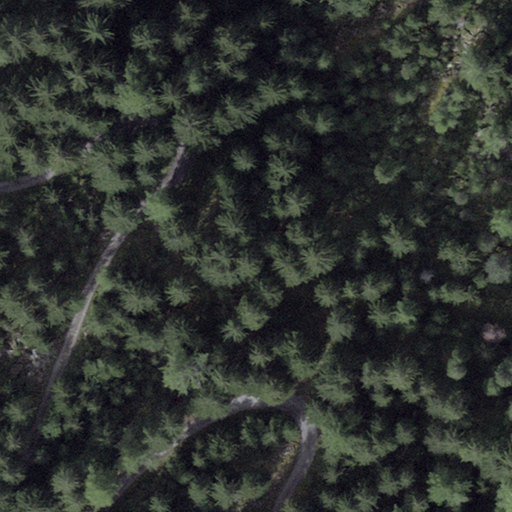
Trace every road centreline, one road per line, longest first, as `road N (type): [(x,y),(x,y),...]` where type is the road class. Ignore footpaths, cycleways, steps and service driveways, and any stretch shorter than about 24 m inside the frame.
road 1 (track): [(0,178),(111,138),(157,139),(156,167),(119,222),(0,478)]
road 2 (track): [(93,511),(187,423),(247,400),(291,411),(300,443),(275,511)]
